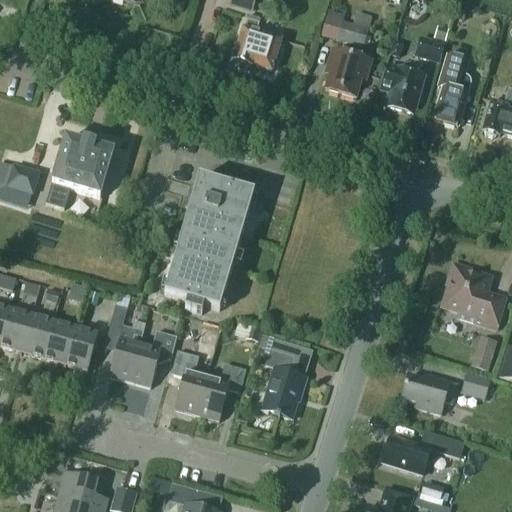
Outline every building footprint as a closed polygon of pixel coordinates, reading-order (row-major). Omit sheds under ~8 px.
[(230,0),(228,9),(251,16),(255,0),(230,0)] [(344,18),(329,14),(322,38),(363,50),(368,32),(342,25),(344,18)] [(242,31),(240,30),(231,65),(251,71),(252,68),(273,74),(281,43),(255,36),(259,22),(245,18),(242,31)] [(418,41),(413,60),(436,67),(442,48),(418,41)] [(389,58),(398,61),(403,47),(393,44),(389,58)] [(325,77),(329,79),(324,94),(355,103),(360,83),(365,84),(372,62),(333,50),(325,77)] [(441,86),(430,124),(458,133),(468,99),(466,99),(470,87),(470,83),(468,81),(465,79),(459,78),(463,65),(445,59),(437,85),(441,86)] [(379,94),(388,97),(384,111),(412,119),(423,80),(386,70),(379,94)] [(484,135),(485,138),(494,140),(496,138),(499,139),(499,137),(511,140),(511,94),(507,93),(503,108),(489,104),(481,134),(484,135)] [(81,148),(62,142),(43,207),(62,213),(68,192),(99,201),(112,157),(92,151),(93,148),(82,145),(81,148)] [(0,145),(0,164),(9,167),(15,150),(0,145)] [(11,171),(5,191),(10,192),(32,198),(37,178),(38,176),(12,169),(11,171)] [(184,209),(186,210),(162,298),(184,304),(182,312),(201,318),(203,310),(219,314),(252,197),(195,181),(193,188),(190,187),(184,209)] [(495,333),(504,303),(489,299),(488,302),(483,301),(488,285),(486,281),(468,276),(469,273),(452,268),(446,289),(449,289),(442,310),(459,315),(457,321),(495,333)] [(15,282),(0,277),(0,291),(12,294),(15,282)] [(22,295),(36,299),(39,289),(25,285),(22,295)] [(72,287),(68,303),(80,306),(84,290),(72,287)] [(59,296),(47,292),(44,303),(56,307),(59,296)] [(90,294),(87,304),(95,307),(98,296),(90,294)] [(0,346),(9,314),(0,311),(0,346)] [(0,351),(21,357),(31,320),(9,314),(0,346),(0,351)] [(31,320),(21,357),(43,363),(53,326),(31,320)] [(129,387),(135,369),(140,347),(141,347),(146,328),(134,325),(132,333),(123,330),(109,381),(129,387)] [(65,369),(75,332),(53,326),(43,363),(65,369)] [(262,330),(248,326),(244,343),(258,346),(262,330)] [(75,332),(65,369),(88,375),(98,338),(75,332)] [(140,347),(135,369),(129,387),(151,393),(160,362),(171,365),(178,342),(157,336),(153,351),(141,347),(140,347)] [(265,353),(269,341),(261,339),(257,350),(265,353)] [(511,351),(507,350),(497,382),(511,387),(511,351)] [(174,412),(196,418),(207,379),(195,375),(199,361),(177,354),(171,377),(183,381),(174,412)] [(269,354),(264,369),(274,372),(261,414),(289,423),(294,406),(297,407),(305,383),(287,377),(292,361),(269,354)] [(486,375),(490,364),(473,359),(470,370),(486,375)] [(246,373),(231,369),(224,367),(219,383),(207,379),(196,418),(219,425),(228,394),(239,397),(246,373)] [(489,383),(466,377),(460,396),(484,403),(489,383)] [(422,383),(407,379),(401,402),(416,406),(414,411),(440,418),(443,405),(451,408),(457,388),(424,378),(422,383)] [(459,463),(463,447),(423,435),(419,450),(389,440),(381,466),(422,478),(430,454),(459,463)] [(63,477),(56,501),(98,511),(104,511),(108,502),(93,498),(97,486),(63,477)] [(149,482),(146,494),(168,500),(164,511),(197,511),(194,511),(198,496),(171,489),(172,486),(149,480),(149,482)] [(424,484),(420,497),(439,503),(443,491),(424,484)] [(131,511),(136,497),(116,492),(110,511),(131,511)] [(379,511),(375,511),(367,509),(366,511),(408,511),(412,501),(384,492),(380,507),(381,508),(379,511)] [(98,511),(56,501),(53,511),(98,511)]
